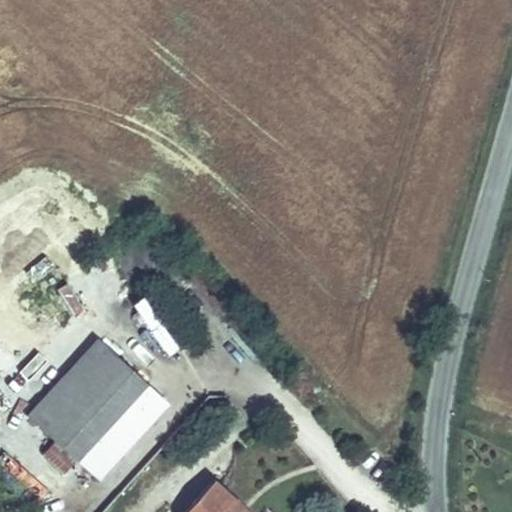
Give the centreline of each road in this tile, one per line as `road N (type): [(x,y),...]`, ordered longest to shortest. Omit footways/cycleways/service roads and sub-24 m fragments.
road 1 (unclassified): [(439,511),(439,421),(452,347),(511,126)]
road 2 (unknown): [(400,511),(157,275)]
